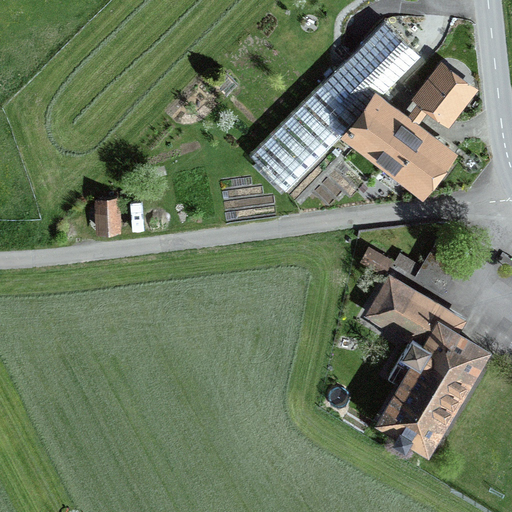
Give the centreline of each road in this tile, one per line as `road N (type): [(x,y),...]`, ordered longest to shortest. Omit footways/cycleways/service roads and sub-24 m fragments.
road 1 (residential): [(0,260),(511,201)]
road 2 (tertiary): [(511,182),(485,0)]
